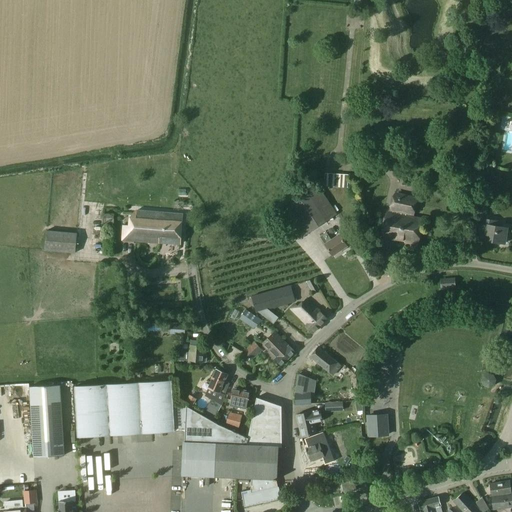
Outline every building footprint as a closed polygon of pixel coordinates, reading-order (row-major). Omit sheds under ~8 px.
[(348,174),(325,173),(324,187),(347,188),(348,187),(356,188),(356,183),(348,182),(348,174)] [(319,187),(308,194),(283,210),(300,238),(337,214),(319,187)] [(483,213),(487,193),(479,192),(475,211),(483,213)] [(417,244),(422,219),(411,217),(411,214),(413,214),(416,198),(396,194),(393,210),(399,211),(398,215),(390,213),(386,237),(395,239),(395,235),(406,237),(406,242),(417,244)] [(180,244),(183,214),(137,211),(136,227),(124,226),(123,240),(180,244)] [(505,243),(508,227),(496,225),(497,221),(483,218),(479,238),(505,243)] [(45,251),(76,253),(78,233),(47,231),(45,251)] [(333,256),(347,246),(340,235),(331,241),(326,233),(320,237),(333,256)] [(441,289),(456,288),(455,278),(440,279),(441,289)] [(314,279),(306,281),(312,293),(319,289),(314,279)] [(291,285),(251,296),(256,313),(296,302),(291,285)] [(312,333),(326,318),(306,299),(298,307),(294,304),(290,308),(307,325),(305,326),(312,333)] [(262,321),(246,309),(241,306),(233,318),(238,322),(240,319),(254,328),(262,321)] [(169,335),(184,336),(185,324),(169,323),(169,335)] [(279,366),(294,352),(275,331),(262,344),(270,353),(269,355),(279,366)] [(177,360),(185,361),(202,362),(203,345),(198,345),(198,341),(191,340),(190,352),(186,352),(178,351),(177,360)] [(252,360),(263,350),(255,341),(245,351),(252,360)] [(310,356),(329,372),(333,376),(341,366),(318,347),(310,356)] [(217,370),(209,388),(205,396),(212,400),(204,414),(213,420),(218,412),(219,412),(220,409),(219,409),(221,405),(222,406),(225,394),(221,393),(228,375),(217,370)] [(311,393),(312,380),(299,374),(296,395),(296,406),(311,404),(311,393)] [(171,381),(139,383),(142,433),(174,431),(173,407),(171,381)] [(139,383),(107,384),(110,434),(142,433),(139,383)] [(107,384),(75,386),(77,436),(110,434),(107,384)] [(60,385),(30,386),(34,457),(65,455),(60,385)] [(249,401),(250,394),(234,391),(231,406),(251,409),(252,401),(249,401)] [(192,407),(197,399),(191,395),(186,403),(192,407)] [(173,407),(174,431),(185,431),(184,442),(183,474),(252,477),(251,490),(242,493),(245,508),(282,499),(279,487),(278,487),(277,480),(278,447),(283,447),(282,407),(257,397),(249,438),(216,424),(200,414),(186,407),(173,407)] [(325,412),(343,411),(343,402),(325,403),(325,412)] [(220,409),(219,412),(216,422),(239,428),(242,415),(220,409)] [(302,437),(317,433),(314,423),(322,421),(320,410),(312,412),(297,415),(302,437)] [(389,436),(388,416),(367,417),(368,438),(389,436)] [(321,444),(327,442),(323,433),(304,440),(311,461),(325,456),(321,444)] [(491,484),(495,508),(511,505),(511,493),(511,494),(509,481),(491,484)] [(355,482),(353,482),(343,484),(345,494),(357,491),(355,482)] [(23,490),(25,504),(37,503),(36,489),(23,490)] [(480,511),(463,493),(454,501),(463,511),(480,511)] [(419,502),(421,511),(442,511),(441,505),(438,497),(419,502)] [(482,498),(476,502),(481,511),(483,511),(488,509),(482,498)] [(58,503),(58,511),(72,511),(71,502),(58,503)]
